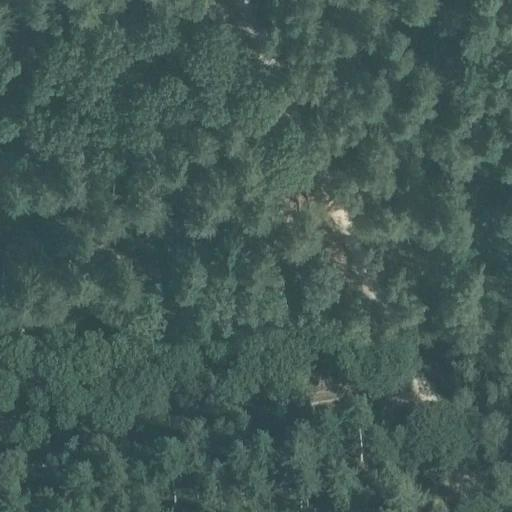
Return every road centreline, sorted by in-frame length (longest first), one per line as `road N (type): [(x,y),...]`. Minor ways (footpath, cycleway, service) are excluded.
road 1 (track): [(235,0),(472,511)]
road 2 (track): [(0,480),(415,392)]
